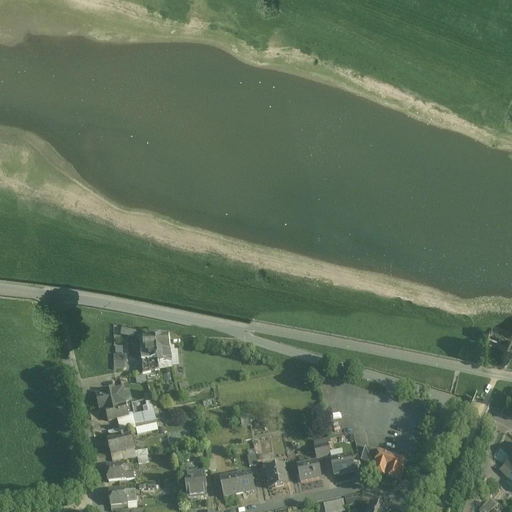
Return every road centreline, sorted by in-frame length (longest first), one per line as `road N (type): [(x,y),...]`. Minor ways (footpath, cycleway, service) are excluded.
road 1 (unclassified): [(511,382),(205,323)]
road 2 (unclassified): [(205,323),(450,402)]
road 3 (residential): [(98,511),(52,292)]
road 4 (residential): [(240,511),(365,485),(413,500)]
road 5 (unclassified): [(52,292),(205,323)]
